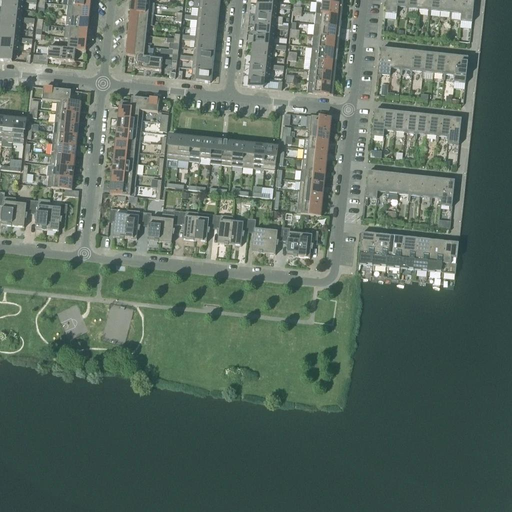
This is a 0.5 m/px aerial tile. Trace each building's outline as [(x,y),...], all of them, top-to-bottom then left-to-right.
[(9,0),(4,0),(3,10),(23,12),(23,4),(24,2),(9,0)] [(73,0),(72,7),(90,9),(91,0),(73,0)] [(199,0),(199,2),(198,10),(218,12),(219,2),(199,0)] [(258,0),(258,6),(277,8),(277,6),(278,0),(258,0)] [(396,0),(386,0),(385,17),(387,18),(388,15),(396,16),(398,0),(396,0)] [(409,0),(396,0),(398,0),(396,16),(397,16),(398,9),(407,10),(406,15),(407,15),(409,0)] [(409,10),(419,12),(419,0),(409,0),(407,15),(408,16),(409,10)] [(428,18),(429,18),(430,0),(419,0),(419,12),(428,13),(428,18)] [(430,13),(440,14),(441,0),(430,0),(429,18),(430,18),(430,13)] [(449,20),(450,20),(452,0),(441,0),(440,14),(450,15),(449,20)] [(460,23),(461,23),(462,7),(467,8),(467,0),(452,0),(450,20),(451,20),(452,15),(461,16),(460,23)] [(462,7),(461,23),(469,24),(469,26),(472,27),(474,0),(467,0),(467,8),(462,7)] [(132,3),(130,14),(153,16),(155,5),(150,5),(132,3)] [(317,4),(316,15),(341,18),(342,16),(343,7),(323,5),(317,4)] [(258,6),(257,16),(276,18),(277,11),(277,8),(258,6)] [(68,7),(67,18),(89,20),(90,9),(72,7),(68,7)] [(3,10),(2,20),(21,22),(22,20),(23,12),(3,10)] [(198,10),(197,18),(197,20),(217,22),(218,12),(198,10)] [(130,14),(129,24),(147,26),(152,27),(153,16),(130,14)] [(316,15),(314,27),(340,29),(340,27),(341,27),(342,18),(341,18),(316,15)] [(257,16),(256,27),(275,29),(275,31),(281,31),(282,27),(281,27),(282,19),(276,18),(257,16)] [(67,18),(65,28),(88,31),(89,20),(67,18)] [(1,30),(20,32),(21,24),(21,22),(2,20),(1,30)] [(197,22),(196,30),(216,32),(217,22),(197,20),(197,22)] [(129,24),(128,35),(146,37),(147,26),(129,24)] [(256,27),(255,37),(274,39),(275,31),(275,29),(256,27)] [(314,27),(313,38),(339,41),(339,39),(340,29),(314,27)] [(64,39),(69,40),(87,41),(88,31),(65,28),(64,39)] [(0,29),(0,39),(19,42),(19,40),(20,32),(1,30),(0,29)] [(196,30),(195,38),(195,40),(215,43),(216,32),(196,30)] [(128,35),(127,46),(145,48),(146,37),(128,35)] [(255,37),(253,47),(273,49),(273,47),(274,39),(255,37)] [(313,38),(312,49),(338,52),(339,43),(339,41),(313,38)] [(0,49),(18,52),(19,44),(19,42),(0,39),(0,49)] [(69,40),(68,50),(68,51),(76,51),(76,52),(86,53),(87,41),(69,40)] [(195,43),(194,50),(214,53),(214,52),(215,43),(195,40),(195,43)] [(144,58),(149,59),(150,48),(145,48),(127,46),(126,57),(136,58),(144,59),(144,58)] [(253,47),(252,57),(272,59),(273,51),(273,49),(253,47)] [(48,60),(61,62),(62,50),(49,48),(48,60)] [(18,52),(0,49),(0,62),(12,63),(12,58),(17,59),(18,52)] [(312,49),(311,61),(337,63),(337,61),(338,52),(312,49)] [(62,50),(61,62),(74,63),(76,52),(76,51),(68,51),(68,50),(62,50)] [(193,59),(193,61),(214,63),(215,52),(214,52),(214,53),(194,50),(193,59)] [(387,61),(388,50),(381,50),(378,79),(381,79),(381,76),(390,77),(391,62),(387,61)] [(404,52),(388,50),(387,61),(391,62),(390,77),(391,71),(400,72),(399,77),(401,77),(404,52)] [(402,72),(412,73),(414,53),(404,52),(401,77),(402,77),(402,72)] [(421,79),(422,79),(425,54),(414,53),(412,73),(421,74),(421,79)] [(424,74),(434,75),(436,56),(425,54),(422,79),(423,80),(424,74)] [(251,56),(250,67),(271,69),(271,67),(272,59),(252,57),(251,56)] [(442,82),(444,82),(447,57),(436,56),(434,75),(443,76),(442,82)] [(454,84),(456,69),(460,69),(461,58),(447,57),(444,82),(445,82),(445,76),(454,77),(454,84)] [(135,70),(148,71),(149,59),(144,58),(144,59),(136,58),(135,70)] [(456,69),(454,84),(463,85),(462,88),(465,88),(468,59),(461,58),(460,69),(456,69)] [(149,59),(148,71),(161,73),(162,61),(149,59)] [(214,63),(193,61),(193,63),(192,71),(211,73),(212,74),(214,63)] [(311,61),(309,72),(335,75),(336,75),(337,66),(336,66),(337,63),(311,61)] [(271,69),(250,67),(249,77),(250,78),(250,77),(270,79),(270,71),(271,69)] [(211,73),(192,71),(191,77),(196,78),(196,83),(210,85),(211,73)] [(309,72),(308,83),(334,86),(335,77),(335,75),(309,72)] [(270,79),(250,77),(250,78),(249,89),(263,90),(264,85),(269,86),(270,79)] [(334,86),(308,83),(307,95),(333,98),(334,88),(334,86)] [(42,102),(56,104),(57,91),(43,90),(42,101),(42,102)] [(56,104),(57,104),(57,103),(70,105),(70,104),(71,93),(57,91),(56,104)] [(132,99),(130,111),(143,113),(144,113),(145,101),(132,99)] [(159,102),(145,101),(144,113),(158,114),(159,102)] [(57,103),(57,104),(56,114),(80,117),(80,116),(79,116),(80,106),(81,106),(80,105),(70,104),(70,105),(57,103)] [(118,120),(118,121),(142,123),(143,113),(130,111),(120,109),(120,110),(119,110),(120,110),(119,120),(118,120)] [(380,123),(381,112),(375,111),(372,141),(374,141),(374,138),(383,139),(385,123),(380,123)] [(397,114),(381,112),(380,123),(385,123),(383,139),(384,132),(393,133),(393,139),(394,139),(397,114)] [(56,114),(55,125),(79,127),(78,127),(79,117),(80,117),(56,114)] [(395,134),(406,134),(408,115),(397,114),(394,139),(395,139),(395,134)] [(414,141),(416,141),(418,116),(408,115),(406,134),(415,135),(414,141)] [(417,136),(427,137),(429,117),(418,116),(416,141),(417,141),(417,136)] [(436,143),(437,143),(440,118),(429,117),(427,137),(436,137),(436,143)] [(306,130),(310,130),(330,132),(329,132),(330,121),(331,122),(332,121),(330,121),(307,118),(306,130)] [(447,146),(449,130),(454,131),(455,120),(440,118),(437,143),(438,143),(439,138),(448,139),(447,146)] [(1,144),(12,145),(15,121),(4,120),(1,144)] [(449,130),(447,146),(456,147),(456,150),(458,150),(461,121),(455,120),(454,131),(449,130)] [(15,121),(12,145),(23,146),(26,123),(15,121)] [(117,131),(116,131),(141,134),(142,123),(118,121),(119,121),(118,131),(117,131)] [(55,125),(54,135),(78,138),(77,138),(78,127),(79,128),(79,127),(55,125)] [(310,130),(309,140),(329,143),(329,142),(328,142),(329,132),(330,132),(310,130)] [(118,132),(116,142),(140,144),(141,134),(116,131),(116,132),(118,132)] [(54,135),(52,146),(77,149),(77,148),(76,148),(77,138),(78,138),(54,135)] [(167,161),(178,163),(180,139),(169,138),(167,161)] [(178,163),(189,164),(191,140),(180,139),(178,163)] [(200,165),(200,161),(202,142),(191,140),(189,164),(200,165)] [(309,140),(308,151),(328,153),(327,153),(328,143),(329,143),(309,140)] [(114,152),(114,153),(139,156),(140,144),(116,142),(115,142),(116,142),(115,153),(114,152)] [(200,161),(210,162),(212,143),(202,142),(200,161)] [(210,166),(221,167),(223,144),(212,143),(210,162),(210,166)] [(221,167),(232,168),(234,145),(223,144),(221,167)] [(232,168),(242,170),(245,146),(234,145),(232,168)] [(55,156),(55,157),(75,159),(74,159),(75,149),(77,149),(52,146),(51,156),(55,156)] [(242,170),(253,171),(256,147),(245,146),(242,170)] [(253,171),(264,172),(266,148),(256,147),(253,171)] [(266,148),(264,172),(275,173),(277,150),(266,148)] [(308,151),(306,162),(326,164),(327,154),(328,154),(328,153),(308,151)] [(113,163),(113,164),(137,166),(139,156),(114,153),(115,153),(114,163),(113,163)] [(55,157),(54,168),(74,170),(73,170),(74,160),(75,160),(75,159),(55,157)] [(301,173),(305,173),(326,175),(325,175),(326,164),(327,165),(327,164),(326,164),(306,162),(302,161),(302,162),(301,173)] [(112,174),(132,177),(136,177),(137,166),(113,164),(114,164),(113,174),(112,174)] [(49,178),(73,181),(72,180),(73,170),(74,170),(54,168),(53,179),(49,178)] [(300,183),(325,186),(325,185),(324,185),(325,175),(326,175),(305,173),(304,183),(300,183)] [(373,185),(375,174),(368,173),(365,202),(367,203),(368,200),(376,201),(378,185),(373,185)] [(111,185),(131,187),(132,177),(112,174),(112,175),(113,175),(112,185),(111,185)] [(390,175),(375,174),(373,185),(378,185),(376,201),(377,201),(378,194),(387,195),(386,200),(388,200),(390,175)] [(389,195),(399,196),(401,177),(390,175),(388,200),(389,195)] [(408,203),(409,203),(412,178),(401,177),(399,196),(408,197),(408,203)] [(73,181),(49,178),(48,190),(52,190),(71,192),(72,192),(72,191),(71,191),(72,181),(73,181)] [(410,197),(420,198),(423,179),(412,178),(409,203),(410,203),(410,197)] [(429,205),(431,205),(433,180),(423,179),(420,198),(430,199),(429,205)] [(440,208),(441,208),(442,192),(447,193),(448,182),(433,180),(431,205),(432,199),(441,200),(440,208)] [(442,192),(441,208),(450,209),(449,211),(452,212),(455,182),(448,182),(447,193),(442,192)] [(300,183),(299,194),(323,196),(322,196),(323,186),(325,186),(300,183)] [(135,188),(131,187),(111,185),(112,185),(111,196),(110,195),(110,196),(111,196),(129,198),(134,199),(135,188)] [(1,227),(12,228),(15,200),(4,199),(5,195),(0,194),(0,207),(0,208),(1,213),(2,213),(1,227)] [(299,194),(298,204),(322,207),(321,207),(322,197),(323,197),(323,196),(299,194)] [(28,216),(31,216),(33,203),(26,202),(26,206),(15,205),(16,200),(15,200),(12,228),(24,230),(25,221),(26,221),(28,216)] [(35,231),(47,232),(49,209),(50,203),(39,201),(39,203),(33,203),(31,216),(35,217),(35,222),(36,222),(35,231)] [(322,207),(298,204),(297,216),(302,216),(320,218),(321,218),(320,217),(321,207),(322,207)] [(49,209),(47,232),(59,233),(60,225),(61,225),(62,220),(66,220),(67,206),(62,206),(61,210),(49,209)] [(113,239),(125,240),(127,213),(117,212),(111,211),(109,225),(112,225),(113,230),(114,230),(113,239)] [(140,228),(144,228),(145,215),(140,214),(128,212),(127,213),(125,240),(137,242),(138,233),(139,233),(140,228)] [(173,227),(179,227),(180,214),(174,213),(174,217),(163,216),(160,244),(171,245),(172,237),(174,237),(175,232),(173,231),(173,227)] [(183,242),(195,243),(198,215),(186,214),(180,214),(179,227),(182,227),(182,233),(184,233),(183,242)] [(148,243),(160,244),(163,216),(162,216),(162,221),(151,220),(151,215),(145,215),(144,228),(147,229),(147,234),(149,234),(148,243)] [(210,230),(214,231),(215,217),(209,217),(208,221),(198,220),(198,215),(195,243),(206,244),(207,236),(209,236),(210,230)] [(218,245),(230,247),(232,223),(233,219),(220,217),(220,218),(215,217),(214,231),(217,231),(217,236),(218,237),(218,245)] [(245,234),(248,235),(250,221),(243,220),(243,225),(232,223),(230,247),(241,248),(242,239),(244,239),(245,234)] [(252,254),(263,255),(266,232),(255,231),(256,222),(250,221),(248,235),(254,235),(253,240),(251,240),(251,245),(253,245),(252,254)] [(279,243),(282,243),(284,230),(277,229),(277,233),(266,232),(263,255),(275,257),(276,248),(278,248),(279,243)] [(284,230),(282,243),(286,244),(286,249),(287,249),(286,258),(298,259),(300,236),(289,235),(290,230),(284,230)] [(300,236),(298,259),(310,260),(311,252),(312,252),(313,247),(316,247),(317,247),(318,234),(312,233),(312,237),(300,236)] [(361,266),(372,268),(376,236),(361,235),(358,270),(360,270),(361,266)] [(374,268),(386,269),(389,238),(376,236),(372,268),(372,271),(374,272),(374,268)] [(388,269),(400,270),(403,239),(389,238),(386,269),(386,273),(388,273),(388,269)] [(402,271),(414,272),(417,241),(403,239),(400,270),(399,274),(402,275),(402,271)] [(416,272),(427,274),(431,242),(417,241),(414,272),(413,276),(415,276),(416,272)] [(429,274),(441,275),(444,244),(431,242),(427,274),(427,277),(429,278),(429,274)] [(444,244),(441,275),(441,279),(443,279),(443,275),(455,276),(458,245),(444,244)]
